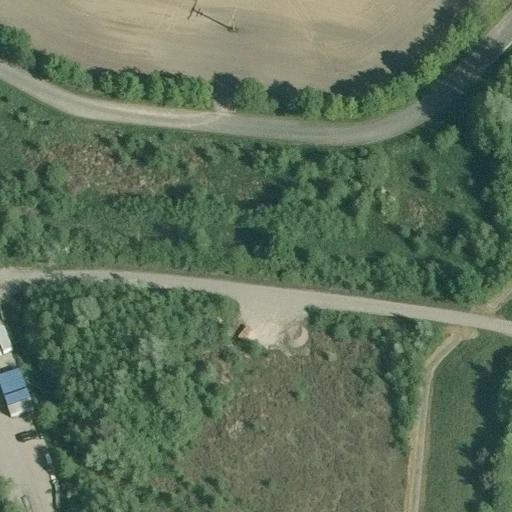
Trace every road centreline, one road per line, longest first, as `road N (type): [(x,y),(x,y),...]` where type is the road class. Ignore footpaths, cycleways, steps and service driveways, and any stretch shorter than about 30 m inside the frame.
road 1 (unclassified): [(0,66),(49,95),(122,115),(339,135),(407,117),(511,24)]
road 2 (track): [(0,292),(57,281),(348,300),(511,331)]
